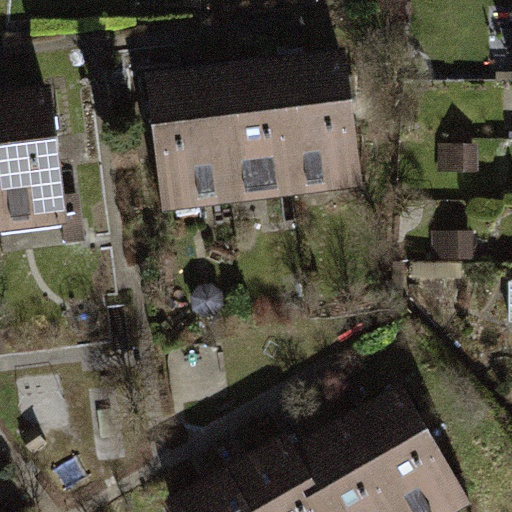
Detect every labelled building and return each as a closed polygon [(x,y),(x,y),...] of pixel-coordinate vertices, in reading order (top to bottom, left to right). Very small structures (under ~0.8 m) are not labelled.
[(366,193),(350,54),(288,61),(304,200),(366,193)] [(304,200),(288,61),(226,68),(242,208),(304,200)] [(242,208),(226,68),(164,75),(180,215),(242,208)] [(0,99),(0,144),(8,240),(82,234),(70,94),(0,99)] [(0,240),(8,240),(0,144),(0,240)] [(358,423),(407,511),(477,511),(480,511),(415,392),(358,423)] [(407,511),(358,423),(305,453),(337,511),(407,511)] [(337,511),(305,453),(297,439),(235,473),(256,511),(337,511)] [(256,511),(235,473),(182,502),(187,511),(256,511)]
